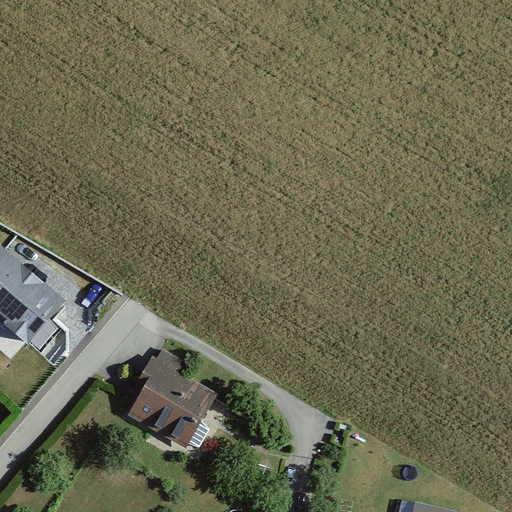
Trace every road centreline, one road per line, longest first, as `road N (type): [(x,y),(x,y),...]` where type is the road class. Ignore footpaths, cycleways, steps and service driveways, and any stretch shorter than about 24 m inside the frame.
road 1 (residential): [(0,461),(130,307)]
road 2 (unknown): [(263,387),(125,313)]
